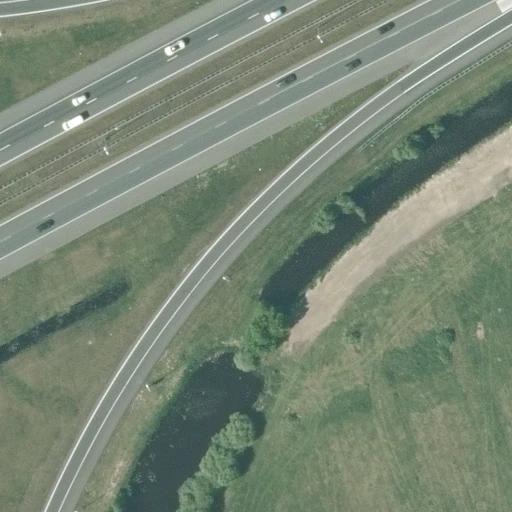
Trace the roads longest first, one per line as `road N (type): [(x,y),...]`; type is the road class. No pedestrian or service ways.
road 1 (motorway): [(51,511),(100,414),(214,253),(358,120),(511,16)]
road 2 (motorway): [(0,244),(459,0)]
road 3 (motorway): [(289,0),(0,154)]
